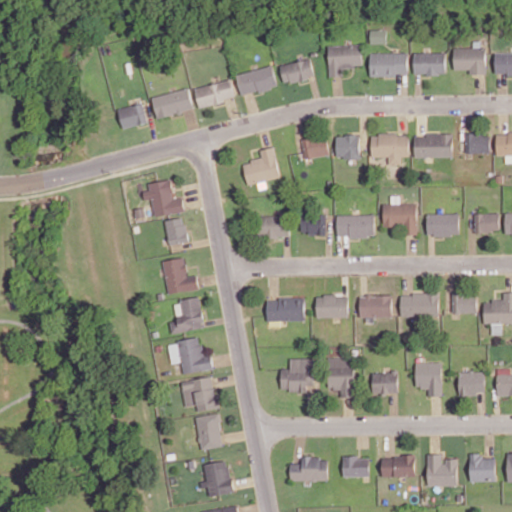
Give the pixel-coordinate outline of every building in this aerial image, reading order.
[(371,28),(372,41),(387,41),(387,28),(371,28)] [(329,43),(331,74),(343,73),(343,67),(356,66),(355,63),(365,62),(363,41),(329,43)] [(455,47),(456,67),(472,67),(473,71),(488,71),(487,52),(487,47),(455,47)] [(372,51),(372,73),(385,73),(397,73),(397,70),(409,70),(408,50),(372,51)] [(416,51),(416,69),(428,68),(428,73),(430,73),(439,73),(439,71),(447,71),(446,51),(416,51)] [(511,51),(497,52),(497,70),(509,70),(510,73),(511,73),(511,51)] [(282,63),(286,79),(292,77),(293,80),(299,79),(310,76),(310,73),(316,71),(312,55),(282,63)] [(239,72),(244,92),(261,87),(261,90),(273,87),(272,84),(278,82),(273,63),(239,72)] [(196,86),(201,106),(225,99),(224,96),(236,93),(231,76),(196,86)] [(153,95),(159,117),(172,113),(174,112),(174,111),(178,110),(181,112),(184,111),(185,108),(196,105),(190,85),(153,95)] [(121,107),(126,125),(138,122),(149,119),(144,101),(121,107)] [(499,132),(499,152),(511,151),(511,130),(510,130),(510,132),(499,132)] [(374,134),(374,154),(391,154),(391,160),(402,160),(402,153),(410,153),(410,152),(409,133),(398,133),(398,131),(380,131),(380,134),(374,134)] [(418,134),(418,154),(454,154),(454,131),(428,131),(428,134),(418,134)] [(467,131),(468,150),(491,149),(490,134),(484,134),(484,131),(467,131)] [(338,134),(338,145),(338,153),(346,153),(346,156),(361,156),(361,134),(357,134),(357,132),(347,132),(347,134),(338,134)] [(303,137),(305,150),(307,157),(331,152),(328,135),(321,136),(320,134),(303,137)] [(263,148),(265,155),(254,158),(253,158),(254,161),(246,163),(251,182),(283,174),(276,145),(263,148)] [(150,181),(159,179),(173,177),(175,190),(173,190),(175,197),(184,195),(187,209),(157,214),(150,181)] [(368,188),(368,196),(377,195),(376,187),(368,188)] [(385,202),(386,213),(386,224),(406,223),(406,231),(418,231),(418,202),(385,202)] [(339,213),(339,233),(351,233),(351,235),(359,235),(369,235),(369,232),(376,232),(376,212),(360,212),(360,205),(353,205),(353,213),(339,213)] [(137,207),(138,216),(147,214),(146,206),(137,207)] [(304,211),(303,229),(311,229),(311,231),(327,231),(327,212),(304,211)] [(429,212),(429,231),(435,231),(435,233),(453,233),(453,230),(460,230),(460,216),(460,211),(429,212)] [(476,211),(477,230),(486,230),(493,230),(493,227),(501,227),(501,211),(476,211)] [(260,214),(260,233),(267,233),(267,236),(276,236),(279,236),(279,233),(292,233),(291,213),(260,214)] [(167,219),(171,242),(190,238),(188,229),(187,222),(185,223),(183,215),(167,219)] [(165,259),(171,291),(200,286),(198,273),(188,275),(187,269),(189,269),(188,265),(188,262),(185,262),(184,255),(165,259)] [(494,298),(494,300),(485,301),(485,322),(511,321),(511,290),(505,290),(505,297),(495,298),(494,298)] [(403,294),(404,313),(440,313),(440,291),(415,291),(415,294),(403,294)] [(453,291),(454,310),(477,309),(477,292),(463,292),(463,291),(453,291)] [(319,295),(319,314),(349,314),(349,294),(337,294),(337,292),(326,292),(326,295),(319,295)] [(361,294),(361,314),(393,313),(393,292),(377,293),(377,294),(373,294),(372,292),(369,292),(368,294),(361,294)] [(182,298),(185,313),(179,314),(180,319),(172,320),(174,331),(203,325),(202,319),(205,318),(203,309),(202,309),(199,295),(182,298)] [(269,298),(269,313),(269,318),(306,318),(306,310),(306,295),(281,296),(281,298),(269,298)] [(179,339),(185,371),(213,366),(211,353),(205,354),(203,343),(200,343),(199,335),(179,339)] [(293,357),(293,367),(283,367),(284,386),(291,386),(291,389),(308,388),(308,382),(316,382),(315,356),(293,357)] [(330,356),(330,387),(343,386),(343,394),(355,394),(355,380),(357,380),(356,361),(350,362),(350,356),(330,356)] [(418,361),(418,366),(418,382),(423,382),(423,385),(431,386),(431,393),(443,393),(443,377),(443,361),(418,361)] [(499,367),(500,373),(500,392),(511,392),(511,372),(511,367),(499,367)] [(374,371),(374,390),(382,390),(382,393),(386,393),(386,390),(399,390),(399,368),(393,368),(393,371),(374,371)] [(461,370),(461,372),(461,393),(477,392),(477,389),(486,389),(485,369),(476,370),(474,368),(471,368),(469,370),(461,370)] [(183,379),(187,404),(200,402),(201,409),(220,405),(217,386),(215,386),(212,374),(183,379)] [(198,415),(201,434),(200,436),(201,439),(203,440),(204,447),(224,443),(221,431),(223,431),(221,420),(223,419),(221,410),(198,415)] [(472,451),(472,479),(497,479),(497,456),(484,456),(484,453),(480,453),(480,451),(472,451)] [(385,456),(384,473),(417,473),(417,454),(415,454),(415,452),(404,452),(404,454),(397,454),(397,456),(385,456)] [(430,452),(430,473),(430,483),(458,483),(458,457),(448,457),(448,462),(442,462),(442,452),(430,452)] [(345,454),(345,474),(371,474),(371,456),(359,456),(359,453),(345,454)] [(292,461),(292,478),(313,478),(315,479),(318,479),(319,478),(330,478),(330,457),(322,457),(322,454),(304,454),(304,461),(292,461)] [(206,462),(212,494),(221,492),(236,489),(234,476),(232,476),(230,465),(228,466),(226,459),(212,461),(206,462)] [(204,509),(204,511),(240,511),(239,503),(204,509)]
